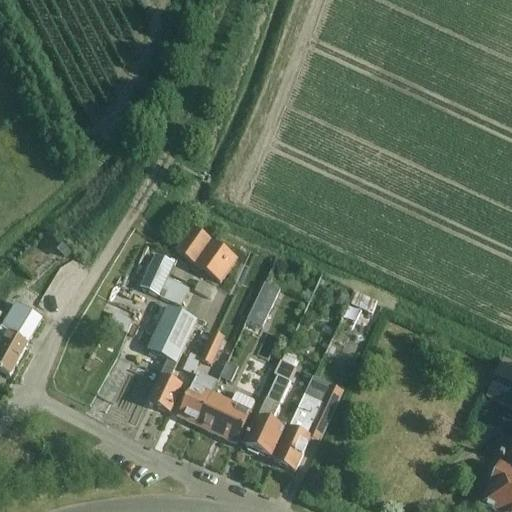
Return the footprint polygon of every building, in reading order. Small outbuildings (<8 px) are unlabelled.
[(221,285),(236,264),(192,233),(177,254),(221,285)] [(156,258),(140,291),(180,310),(189,292),(167,282),(174,267),(156,258)] [(45,280),(41,294),(58,300),(63,286),(45,280)] [(265,286),(250,319),(266,326),(281,292),(265,286)] [(374,288),(370,301),(395,308),(399,295),(374,288)] [(0,333),(0,373),(10,379),(28,347),(42,322),(32,316),(42,300),(27,291),(17,308),(3,332),(1,332),(0,333)] [(172,416),(185,389),(172,383),(199,324),(169,311),(149,354),(168,362),(148,405),(172,416)] [(257,358),(268,363),(279,340),(268,335),(257,358)] [(215,337),(202,364),(214,369),(226,342),(215,337)] [(297,370),(315,373),(317,357),(299,354),(297,370)] [(190,357),(182,374),(192,378),(200,361),(190,357)] [(487,400),(511,412),(511,367),(504,364),(487,400)] [(248,442),(245,449),(248,450),(247,453),(258,458),(259,455),(270,461),(286,428),(273,422),(290,385),(296,372),(280,365),(274,378),(277,380),(249,439),(248,438),(246,441),(248,442)] [(229,366),(223,380),(234,385),(240,371),(229,366)] [(181,420),(197,427),(217,384),(201,377),(181,420)] [(239,396),(236,397),(232,406),(215,398),(220,386),(217,384),(197,427),(237,446),(252,414),(251,414),(255,406),(254,402),(239,396)] [(304,400),(273,465),(295,474),(311,441),(308,439),(312,429),(311,429),(321,408),(304,400)] [(321,408),(311,429),(312,429),(324,435),(337,406),(324,400),(321,408)] [(511,511),(511,443),(482,508),(491,511),(511,511)]
